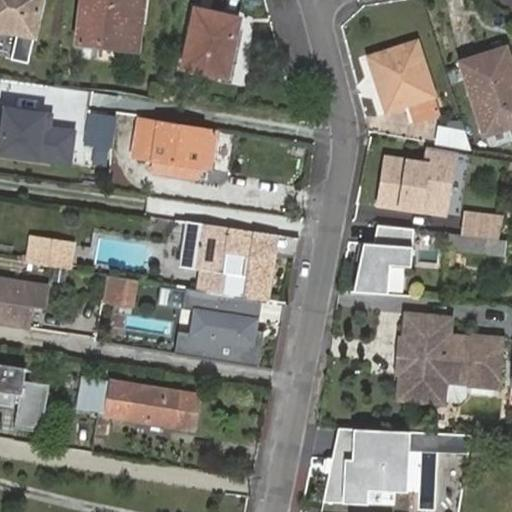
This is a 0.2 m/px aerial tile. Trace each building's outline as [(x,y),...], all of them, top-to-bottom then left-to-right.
[(0,0),(0,29),(35,37),(43,0),(0,0)] [(112,2),(112,0),(91,0),(83,48),(137,58),(147,8),(112,2)] [(148,0),(112,0),(112,2),(147,8),(148,0)] [(195,5),(180,65),(198,70),(223,76),(235,27),(238,16),(195,5)] [(406,100),(433,92),(419,39),(372,53),(387,106),(406,100)] [(511,80),(504,53),(465,64),(485,135),(511,127),(511,80)] [(437,112),(433,92),(406,100),(411,119),(437,112)] [(73,165),(78,134),(53,131),(55,118),(1,110),(0,114),(0,134),(6,136),(4,155),(73,165)] [(116,115),(90,112),(86,142),(112,146),(116,115)] [(217,133),(142,121),(136,156),(153,159),(152,170),(190,176),(192,165),(198,166),(211,168),(217,133)] [(441,121),(437,147),(458,151),(471,153),(463,124),(441,121)] [(450,212),(458,151),(437,147),(432,146),(430,161),(389,156),(383,204),(450,212)] [(198,166),(192,165),(190,176),(197,177),(198,166)] [(456,234),(488,238),(490,221),(459,217),(456,234)] [(251,254),(254,230),(190,220),(183,267),(205,270),(203,290),(259,298),(264,299),(271,257),(251,254)] [(410,267),(415,228),(379,223),(377,242),(367,241),(360,290),(394,293),(398,265),(410,267)] [(274,233),(254,230),(251,254),(271,257),(274,233)] [(506,241),(504,241),(488,238),(456,234),(450,233),(448,247),(504,256),(506,241)] [(46,265),(70,269),(73,244),(33,239),(31,250),(48,253),(46,265)] [(31,250),(29,262),(46,265),(48,253),(31,250)] [(444,268),(443,283),(457,284),(459,271),(444,268)] [(139,280),(110,275),(106,301),(136,305),(139,280)] [(0,323),(32,329),(36,306),(39,286),(0,279),(0,323)] [(51,287),(39,286),(36,306),(48,308),(51,287)] [(203,290),(184,287),(174,353),(258,365),(263,331),(254,330),(259,298),(203,290)] [(406,366),(405,374),(403,395),(442,398),(444,379),(468,381),(468,380),(468,384),(497,386),(502,337),(472,334),(472,337),(447,335),(448,320),(410,316),(408,340),(408,346),(416,347),(414,367),(406,366)] [(396,373),(405,374),(406,366),(414,367),(416,347),(408,346),(408,340),(399,340),(396,373)] [(25,370),(0,365),(0,406),(13,409),(15,394),(21,395),(25,370)] [(60,378),(58,392),(75,394),(77,380),(60,378)] [(76,411),(107,415),(112,384),(82,379),(76,411)] [(112,384),(107,415),(107,417),(194,430),(199,396),(112,384)] [(403,490),(406,429),(346,426),(336,471),(332,470),(325,500),(370,502),(371,488),(403,490)] [(346,426),(341,426),(332,470),(336,471),(346,426)] [(449,447),(450,436),(465,436),(465,432),(439,431),(406,429),(403,490),(409,490),(411,446),(449,447)] [(470,448),(473,432),(465,432),(465,436),(450,436),(449,447),(470,448)]
